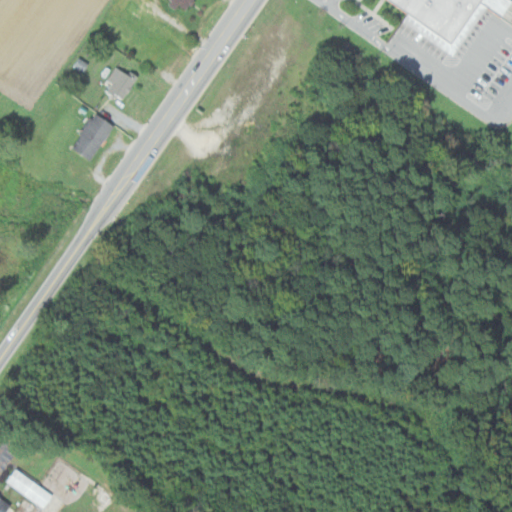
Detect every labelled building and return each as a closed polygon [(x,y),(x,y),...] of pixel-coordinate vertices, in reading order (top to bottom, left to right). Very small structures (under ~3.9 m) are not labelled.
[(173,0),(180,4),(179,4),(189,10),(195,0),(173,0)] [(511,0),(391,0),(412,13),(406,22),(458,55),(490,5),(508,16),(511,9),(511,0)] [(114,83),(110,90),(127,100),(139,78),(117,66),(109,80),(114,83)] [(93,160),(117,125),(98,112),(74,147),(93,160)] [(56,494),(18,466),(7,480),(16,486),(12,491),(19,496),(22,491),(45,508),(56,494)]
